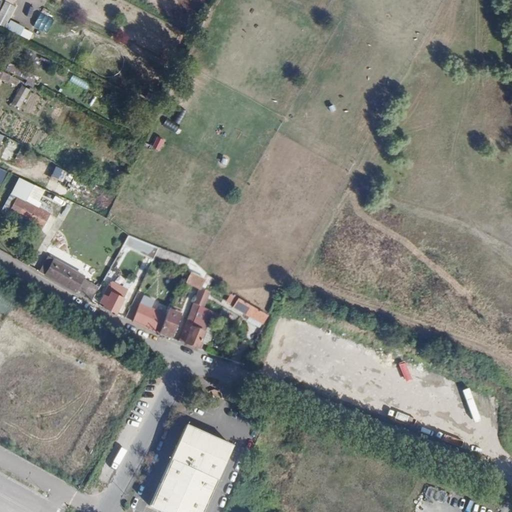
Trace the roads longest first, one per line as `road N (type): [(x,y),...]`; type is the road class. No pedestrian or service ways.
road 1 (unclassified): [(511,487),(184,358)]
road 2 (unclassified): [(184,358),(0,263)]
road 3 (unclassified): [(101,511),(184,358)]
